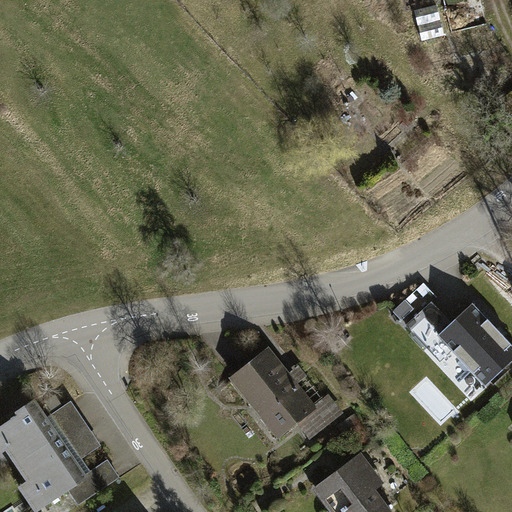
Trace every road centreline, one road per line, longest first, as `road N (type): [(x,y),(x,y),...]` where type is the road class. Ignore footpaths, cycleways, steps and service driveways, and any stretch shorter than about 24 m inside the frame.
road 1 (residential): [(88,327),(355,282),(416,259),(511,197)]
road 2 (residential): [(88,327),(101,375),(193,511)]
